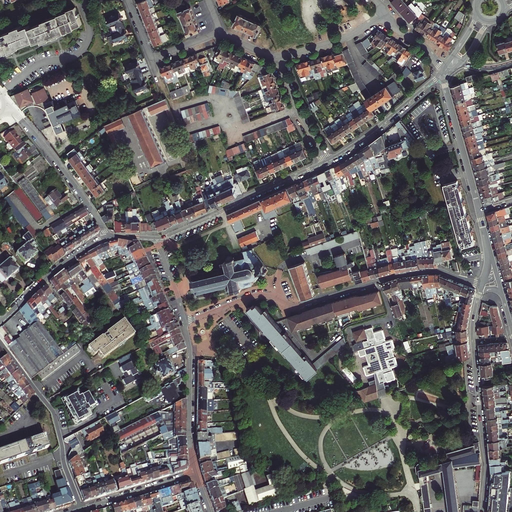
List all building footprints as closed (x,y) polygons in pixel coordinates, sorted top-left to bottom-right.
[(144,0),(140,2),(143,9),(152,6),(154,5),(152,0),(144,0)] [(409,5),(404,0),(390,0),(391,0),(401,12),(409,5)] [(413,1),(409,5),(401,12),(411,23),(418,16),(413,9),(416,6),(413,1)] [(0,55),(11,51),(11,52),(17,49),(17,48),(22,46),(21,45),(35,39),(36,42),(44,39),(45,41),(62,34),(62,33),(76,27),(76,26),(83,23),(76,6),(69,9),(69,10),(45,20),(46,22),(32,27),(31,25),(24,28),(23,25),(15,28),(15,30),(0,35),(0,55)] [(152,6),(143,9),(146,16),(154,12),(152,6)] [(193,11),(191,7),(179,11),(181,16),(182,16),(187,30),(187,31),(188,35),(200,30),(199,26),(198,26),(192,12),(193,11)] [(465,14),(459,10),(455,17),(461,21),(465,14)] [(146,16),(149,23),(157,20),(154,12),(146,16)] [(126,30),(121,18),(122,18),(121,16),(120,14),(108,19),(111,25),(117,23),(120,32),(126,30)] [(239,26),(253,33),(257,35),(262,24),(262,23),(258,22),(243,16),(244,16),(239,14),(234,25),(239,27),(239,26)] [(422,32),(430,19),(422,14),(414,26),(422,32)] [(430,19),(422,32),(427,35),(432,28),(435,22),(430,19)] [(157,20),(149,23),(151,30),(160,27),(157,20)] [(160,27),(151,30),(154,37),(166,33),(164,26),(160,27)] [(433,39),(439,29),(437,27),(435,30),(432,28),(427,35),(433,39)] [(438,42),(444,46),(450,36),(454,31),(448,27),(443,35),(438,42)] [(438,42),(443,35),(440,34),(442,31),(439,29),(433,39),(438,42)] [(129,37),(128,34),(129,34),(128,33),(126,30),(120,32),(110,37),(113,44),(126,39),(127,42),(130,41),(129,38),(129,37)] [(379,45),(385,35),(380,31),(375,38),(375,39),(372,44),(374,46),(374,47),(375,47),(379,45)] [(166,33),(154,37),(157,45),(170,39),(167,32),(166,33)] [(379,45),(384,48),(390,38),(385,35),(379,45)] [(450,36),(444,46),(449,49),(454,43),(451,41),(453,38),(450,36)] [(367,38),(362,42),(365,47),(371,43),(367,38)] [(388,53),(389,52),(396,42),(390,38),(384,48),(386,49),(384,52),(387,54),(388,53)] [(356,44),(363,56),(368,53),(368,52),(365,47),(362,42),(362,41),(356,44)] [(509,52),(506,42),(506,41),(498,44),(501,54),(509,52)] [(394,55),(401,45),(396,42),(389,52),(392,53),(394,55)] [(401,45),(394,55),(393,56),(393,57),(389,61),(391,63),(394,59),(394,58),(395,57),(397,59),(398,57),(400,59),(406,49),(401,45)] [(215,58),(221,61),(226,49),(220,47),(215,58)] [(361,79),(348,48),(343,51),(343,53),(347,63),(356,82),(367,101),(369,102),(373,109),(401,90),(395,80),(372,95),(361,79)] [(226,49),(221,61),(227,63),(232,52),(226,49)] [(406,49),(400,59),(398,62),(404,65),(404,64),(408,66),(415,54),(406,49)] [(199,52),(197,53),(201,65),(202,67),(209,65),(208,62),(207,62),(205,56),(201,57),(199,52)] [(227,63),(233,66),(238,55),(232,52),(227,63)] [(197,53),(191,55),(196,67),(201,65),(197,53)] [(338,66),(347,63),(343,53),(334,56),(338,66)] [(338,66),(334,56),(334,54),(329,56),(332,67),(338,66)] [(191,55),(185,58),(190,69),(196,67),(191,55)] [(233,66),(238,69),(244,57),(238,55),(233,66)] [(332,67),(329,56),(323,57),(326,70),(327,72),(333,70),(332,69),(332,67)] [(238,69),(244,71),(249,60),(244,57),(238,69)] [(326,70),(323,57),(316,59),(320,72),(326,70)] [(185,58),(179,60),(183,72),(186,71),(190,69),(185,58)] [(138,59),(126,64),(132,80),(137,78),(136,76),(143,73),(140,63),(140,62),(139,62),(138,59)] [(320,72),(316,59),(310,61),(314,73),(315,77),(315,78),(322,76),(321,74),(320,73),(320,72)] [(183,72),(179,60),(174,63),(178,74),(183,72)] [(252,69),(255,62),(249,60),(244,71),(242,75),(250,79),(257,73),(251,70),(252,69)] [(378,70),(373,64),(368,60),(363,66),(378,79),(383,74),(378,70)] [(314,73),(310,61),(304,63),(308,77),(309,78),(315,77),(314,73)] [(178,74),(174,63),(167,65),(173,80),(179,78),(178,74)] [(304,63),(298,64),(301,76),(303,76),(303,78),(308,77),(304,63)] [(271,70),(259,64),(256,71),(258,72),(264,75),(261,76),(263,82),(274,78),(271,70)] [(167,65),(161,68),(167,82),(173,80),(167,65)] [(209,65),(202,67),(205,75),(206,75),(211,73),(209,69),(210,69),(209,65)] [(408,66),(403,73),(407,77),(413,71),(408,66)] [(420,69),(414,71),(415,74),(417,80),(426,77),(424,71),(423,70),(420,69)] [(492,74),(494,80),(501,78),(501,77),(499,72),(492,74)] [(137,78),(132,80),(137,92),(149,87),(148,84),(149,84),(148,82),(147,83),(143,73),(136,76),(137,78)] [(263,82),(266,88),(277,84),(274,78),(263,82)] [(457,85),(453,86),(454,92),(469,87),(468,82),(457,85)] [(262,96),(264,95),(279,90),(277,84),(266,88),(263,89),(259,91),(262,96)] [(183,87),(185,94),(191,91),(188,85),(183,87)] [(183,87),(176,90),(179,96),(185,94),(183,87)] [(456,97),(471,93),(469,87),(454,92),(456,97)] [(32,95),(29,88),(11,96),(17,104),(23,111),(26,105),(26,103),(33,100),(35,104),(36,104),(37,104),(38,104),(40,105),(41,105),(42,106),(43,106),(44,107),(48,106),(50,111),(49,112),(58,131),(65,128),(63,122),(82,114),(76,101),(62,107),(60,103),(55,105),(53,100),(50,101),(45,89),(39,91),(39,90),(33,92),(33,94),(32,95)] [(176,90),(171,92),(173,98),(179,96),(176,90)] [(270,100),(281,96),(279,90),(264,95),(267,101),(270,100)] [(240,91),(234,97),(236,100),(242,98),(242,97),(240,91)] [(456,97),(457,103),(472,98),(471,94),(472,94),(472,93),(471,93),(456,97)] [(272,106),(283,101),(281,96),(270,100),(272,106)] [(174,127),(177,125),(167,98),(163,100),(167,110),(174,127)] [(457,103),(459,108),(468,106),(473,104),(472,98),(457,103)] [(153,115),(167,110),(163,100),(162,100),(149,106),(153,115)] [(273,113),(286,108),(283,101),(272,106),(271,106),(273,113)] [(376,114),(373,109),(369,102),(367,101),(362,104),(371,117),(376,114)] [(311,104),(313,107),(313,108),(315,111),(319,108),(318,105),(317,105),(313,102),(311,104)] [(371,117),(362,104),(357,108),(366,121),(371,117)] [(143,108),(128,115),(151,168),(166,162),(143,108)] [(357,108),(352,111),(361,124),(366,121),(357,108)] [(469,111),(471,116),(476,115),(481,113),(479,108),(475,109),(475,111),(474,111),(474,110),(469,111)] [(361,124),(352,111),(347,115),(356,128),(361,124)] [(350,131),(341,118),(339,115),(334,119),(336,122),(345,135),(350,131)] [(356,128),(347,115),(341,118),(350,131),(356,128)] [(462,119),(463,125),(472,122),(471,116),(462,119)] [(121,150),(113,132),(126,126),(123,118),(107,125),(106,125),(112,138),(115,145),(118,151),(121,150)] [(401,119),(397,123),(404,140),(410,138),(412,145),(416,138),(408,128),(403,122),(402,120),(401,119)] [(340,138),(331,125),(329,123),(329,122),(323,126),(334,142),(340,138)] [(345,135),(336,122),(331,125),(340,138),(345,135)] [(287,127),(289,132),(296,129),(294,124),(289,126),(287,127)] [(465,130),(466,135),(475,133),(483,131),(481,125),(477,127),(474,127),(465,130)] [(22,143),(15,134),(16,133),(14,130),(4,138),(14,150),(22,143)] [(376,153),(382,174),(394,170),(390,158),(387,147),(383,134),(372,143),(374,147),(376,153)] [(404,140),(387,147),(390,158),(399,156),(400,158),(402,158),(403,157),(404,155),(403,151),(404,150),(404,149),(404,147),(408,146),(409,147),(411,146),(412,145),(410,138),(404,140)] [(295,144),(301,158),(307,156),(301,141),(295,144)] [(16,153),(18,155),(17,156),(23,163),(27,160),(28,160),(28,159),(32,156),(27,150),(26,151),(24,148),(26,147),(23,144),(22,143),(14,150),(16,153)] [(370,157),(376,153),(374,147),(372,143),(364,148),(370,157)] [(289,147),(295,161),(301,158),(295,144),(289,147)] [(478,144),(469,146),(471,152),(480,149),(478,144)] [(283,149),(290,164),(295,161),(289,147),(283,149)] [(71,159),(76,165),(83,160),(85,158),(86,157),(81,150),(79,152),(76,148),(69,153),(72,157),(71,159)] [(370,157),(364,148),(360,151),(365,160),(370,157)] [(234,155),(232,149),(226,151),(228,157),(234,155)] [(278,152),(284,166),(290,164),(283,149),(277,152),(278,152)] [(365,160),(360,151),(355,154),(360,165),(365,161),(365,160)] [(272,155),(278,169),(284,166),(278,152),(272,155)] [(474,163),(485,160),(484,156),(485,155),(487,156),(489,156),(489,153),(487,153),(481,155),(472,157),(474,163)] [(354,167),(355,168),(360,165),(355,154),(350,157),(354,167)] [(266,158),(273,171),(278,169),(272,155),(266,158)] [(350,157),(345,161),(350,171),(355,168),(354,167),(350,157)] [(367,164),(366,164),(369,176),(375,174),(371,160),(370,157),(365,160),(365,161),(367,164)] [(261,160),(267,174),(273,171),(266,158),(261,160)] [(494,158),(485,160),(474,163),(476,170),(487,166),(486,163),(492,162),(494,161),(494,158)] [(254,161),(261,177),(267,174),(261,160),(260,159),(254,161)] [(81,171),(88,166),(83,160),(76,165),(81,171)] [(340,164),(344,174),(350,171),(345,161),(340,164)] [(88,166),(81,171),(85,177),(92,171),(94,170),(90,164),(88,166)] [(335,166),(339,176),(344,174),(340,164),(335,166)] [(360,165),(355,168),(356,170),(356,173),(360,171),(364,184),(366,183),(361,167),(360,165)] [(476,170),(478,178),(494,174),(491,165),(487,166),(476,170)] [(330,169),(334,179),(339,176),(335,166),(330,169)] [(248,167),(234,173),(237,181),(251,175),(248,167)] [(336,195),(340,194),(339,192),(336,184),(334,179),(330,169),(326,171),(334,190),(335,194),(336,195)] [(134,186),(142,182),(135,170),(128,174),(134,186)] [(92,171),(85,177),(90,183),(97,177),(92,171)] [(322,173),(329,191),(330,196),(335,194),(334,190),(326,171),(322,173)] [(322,173),(317,175),(324,191),(324,193),(329,191),(322,173)] [(478,178),(480,184),(494,181),(493,177),(499,176),(498,173),(494,174),(478,178)] [(0,193),(10,186),(2,175),(0,176),(0,193)] [(324,191),(317,175),(313,176),(317,186),(318,186),(321,192),(322,192),(324,191)] [(312,188),(317,186),(313,176),(309,179),(312,188)] [(97,177),(90,183),(94,189),(101,183),(97,177)] [(220,203),(226,201),(220,183),(217,177),(214,178),(218,186),(214,188),(216,194),(220,203)] [(232,178),(220,183),(226,201),(243,193),(238,182),(237,183),(237,182),(233,183),(232,178)] [(309,179),(304,181),(308,190),(312,188),(309,179)] [(480,184),(482,190),(491,187),(490,185),(499,182),(498,179),(494,181),(480,184)] [(443,184),(447,201),(450,200),(457,226),(455,227),(460,247),(475,243),(473,234),(474,234),(473,230),(472,230),(469,220),(470,219),(469,216),(468,216),(465,205),(466,204),(465,200),(464,201),(461,190),(462,190),(461,187),(460,187),(458,180),(443,184)] [(308,190),(304,181),(300,183),(306,198),(310,208),(314,207),(311,198),(308,190)] [(48,211),(25,182),(18,187),(41,216),(42,215),(47,212),(48,211)] [(107,190),(102,183),(101,183),(94,189),(99,196),(107,190)] [(296,184),(288,187),(293,199),(299,214),(303,213),(299,203),(299,202),(306,198),(300,183),(296,184)] [(491,187),(482,190),(483,197),(498,193),(499,192),(498,186),(491,187)] [(278,213),(275,207),(293,199),(288,187),(228,214),(236,232),(245,228),(241,218),(262,209),(267,219),(278,213)] [(41,217),(18,188),(13,193),(36,221),(41,217)] [(50,209),(52,211),(66,199),(63,195),(60,197),(54,190),(46,196),(46,197),(43,199),(50,209)] [(199,203),(195,205),(199,215),(210,211),(209,208),(206,201),(202,190),(199,191),(201,197),(198,198),(199,203)] [(498,193),(483,197),(486,204),(500,200),(498,193)] [(179,211),(176,212),(180,221),(187,218),(180,199),(177,194),(173,195),(179,211)] [(206,201),(209,208),(220,203),(216,194),(210,196),(211,199),(206,201)] [(162,197),(168,210),(174,224),(180,221),(176,212),(175,209),(172,210),(167,200),(166,200),(164,196),(162,197)] [(31,240),(37,236),(29,226),(16,209),(7,198),(2,202),(15,219),(21,227),(25,233),(31,240)] [(185,201),(180,199),(187,218),(188,220),(199,215),(195,205),(193,201),(186,203),(185,201)] [(115,220),(115,204),(108,204),(108,208),(109,208),(109,214),(107,214),(102,217),(106,222),(110,220),(115,220)] [(425,209),(426,216),(435,214),(433,207),(431,208),(425,209)] [(142,231),(142,223),(141,216),(138,216),(137,208),(134,208),(134,210),(134,231),(142,231)] [(80,211),(75,213),(78,218),(79,220),(87,215),(86,213),(83,209),(80,211)] [(503,209),(488,213),(490,219),(505,215),(503,209)] [(134,231),(134,210),(130,210),(130,221),(115,221),(115,229),(115,232),(134,231)] [(153,230),(159,230),(174,224),(168,210),(162,212),(163,214),(161,215),(159,210),(153,213),(156,221),(150,223),(153,230)] [(51,217),(48,214),(47,212),(42,215),(46,221),(51,217)] [(61,221),(66,229),(72,225),(70,222),(78,218),(75,213),(61,221)] [(381,215),(367,218),(369,228),(384,224),(381,215)] [(505,215),(490,219),(491,225),(506,220),(507,220),(505,215)] [(492,230),(507,226),(506,220),(491,225),(492,230)] [(61,221),(46,230),(50,236),(51,238),(66,229),(61,221)] [(87,223),(87,224),(94,236),(99,233),(92,221),(87,223)] [(94,236),(87,224),(85,226),(86,228),(84,229),(86,233),(90,239),(94,236)] [(492,230),(494,235),(511,231),(509,225),(507,226),(492,230)] [(86,233),(84,229),(83,228),(79,231),(85,242),(90,239),(86,233)] [(74,233),(81,245),(85,242),(79,231),(78,230),(74,233)] [(256,231),(239,239),(244,252),(254,247),(259,245),(263,243),(260,238),(256,231)] [(494,235),(496,241),(504,239),(510,237),(511,236),(511,234),(511,231),(494,235)] [(24,265),(35,255),(32,251),(37,247),(31,240),(25,233),(21,236),(27,244),(16,254),(24,265)] [(70,236),(77,247),(81,245),(74,233),(70,236)] [(310,240),(312,246),(327,241),(324,233),(309,238),(310,240)] [(66,239),(72,250),(77,247),(70,236),(66,239)] [(60,239),(68,253),(72,250),(66,239),(64,237),(60,239)] [(0,241),(8,251),(12,248),(7,241),(0,239),(0,241)] [(58,248),(63,256),(68,253),(60,239),(54,242),(56,245),(58,248)] [(303,243),(305,249),(312,246),(310,240),(303,243)] [(425,268),(430,268),(430,257),(428,250),(426,240),(420,241),(425,257),(425,268)] [(420,268),(425,268),(425,257),(420,241),(413,243),(414,245),(420,268)] [(109,252),(113,258),(116,257),(113,251),(117,250),(117,242),(106,243),(107,244),(109,252)] [(508,243),(506,244),(497,246),(499,252),(507,249),(511,247),(511,242),(509,243),(508,243)] [(141,251),(137,244),(131,243),(130,243),(129,251),(126,252),(125,254),(124,254),(126,258),(129,256),(141,251)] [(446,260),(443,250),(443,246),(442,243),(438,244),(439,245),(433,246),(434,249),(436,257),(437,262),(446,260)] [(107,244),(103,245),(106,252),(110,259),(113,258),(109,252),(107,244)] [(411,254),(415,269),(420,268),(414,245),(412,246),(409,247),(410,252),(411,254)] [(254,247),(244,252),(245,257),(238,260),(237,258),(236,258),(234,258),(234,257),(233,256),(232,256),(231,255),(230,255),(229,256),(228,256),(228,257),(228,258),(227,258),(227,259),(228,260),(226,261),(226,263),(222,264),(222,267),(192,275),(197,294),(227,287),(228,291),(232,290),(233,291),(235,291),(235,292),(236,292),(236,293),(237,293),(238,293),(239,293),(240,292),(241,291),(241,290),(241,289),(242,289),(242,287),(253,284),(254,282),(253,280),(256,279),(257,279),(260,275),(260,271),(261,271),(262,272),(264,272),(265,270),(266,271),(266,272),(268,272),(270,271),(266,267),(261,260),(254,251),(254,247)] [(379,266),(382,275),(392,273),(390,263),(388,260),(383,261),(383,262),(380,263),(380,261),(380,259),(377,247),(374,248),(378,262),(379,266)] [(457,257),(456,253),(454,247),(450,248),(443,250),(446,260),(457,257)] [(46,252),(42,254),(49,263),(52,261),(54,263),(63,256),(58,248),(53,251),(52,249),(47,253),(46,252)] [(369,268),(374,267),(373,263),(371,257),(369,257),(368,255),(368,256),(365,248),(363,248),(368,266),(369,268)] [(403,270),(409,269),(405,256),(402,257),(400,250),(398,251),(399,256),(403,270)] [(93,251),(86,254),(91,261),(97,258),(93,251)] [(141,251),(129,256),(133,264),(145,258),(141,251)] [(345,253),(335,256),(338,265),(348,262),(345,253)] [(91,261),(86,254),(77,260),(79,263),(80,265),(83,263),(85,266),(89,263),(93,269),(95,267),(91,261)] [(415,269),(411,254),(405,255),(405,256),(409,269),(415,269)] [(403,270),(399,256),(394,257),(394,258),(395,262),(398,271),(403,270)] [(15,260),(13,257),(2,266),(1,265),(0,264),(0,273),(5,281),(17,271),(12,264),(16,261),(15,260)] [(145,258),(133,264),(127,266),(128,267),(129,266),(131,270),(147,263),(145,258)] [(306,260),(291,266),(293,272),(303,299),(316,295),(306,260)] [(348,262),(338,265),(340,269),(349,266),(352,275),(354,274),(353,271),(350,262),(348,262)] [(398,271),(395,262),(390,263),(392,273),(397,271),(398,271)] [(147,263),(131,270),(133,274),(130,275),(130,276),(149,267),(147,263)] [(65,273),(71,281),(78,276),(84,286),(80,289),(87,298),(96,293),(83,276),(76,266),(65,273)] [(340,269),(320,275),(323,286),(352,277),(352,275),(349,266),(340,269)] [(371,278),(369,268),(368,266),(353,271),(354,274),(356,282),(371,278)] [(149,267),(130,276),(124,279),(125,283),(132,280),(131,278),(134,276),(135,279),(140,277),(151,271),(149,267)] [(71,281),(65,273),(63,270),(53,279),(58,286),(61,289),(64,294),(67,297),(70,301),(73,305),(76,309),(78,313),(81,317),(84,321),(85,322),(91,318),(87,313),(85,314),(74,299),(73,300),(64,287),(61,288),(60,287),(67,281),(68,282),(69,285),(83,305),(86,303),(71,281)] [(103,278),(105,281),(114,277),(118,275),(116,270),(108,274),(103,278)] [(140,278),(116,289),(115,288),(111,289),(111,290),(113,293),(114,294),(134,286),(154,277),(151,271),(140,277),(140,278)] [(433,293),(433,289),(430,274),(423,275),(426,291),(427,294),(433,293)] [(430,274),(433,289),(436,288),(437,292),(438,292),(434,274),(430,274)] [(441,275),(434,274),(438,292),(439,296),(444,295),(444,293),(444,292),(443,289),(443,286),(441,276),(441,275)] [(415,292),(416,294),(418,294),(416,285),(419,284),(420,286),(423,286),(424,291),(426,291),(423,275),(412,277),(414,285),(415,292)] [(447,287),(449,279),(441,276),(443,286),(447,287)] [(114,277),(105,281),(107,284),(108,286),(113,284),(117,282),(114,277)] [(134,286),(136,292),(144,289),(146,288),(146,286),(156,282),(154,277),(134,286)] [(408,286),(414,285),(412,277),(404,278),(405,283),(407,283),(408,286)] [(53,279),(49,282),(54,289),(58,286),(53,279)] [(398,279),(392,280),(396,291),(396,293),(402,291),(401,287),(398,279)] [(396,291),(392,280),(384,283),(388,293),(396,291)] [(459,283),(454,281),(451,289),(456,291),(459,283)] [(156,282),(146,286),(146,288),(144,289),(147,296),(151,295),(152,299),(162,295),(156,282)] [(461,293),(462,293),(468,296),(467,298),(466,302),(473,302),(474,297),(476,291),(475,289),(464,285),(461,293)] [(52,296),(49,292),(44,287),(39,291),(48,302),(49,304),(51,302),(53,304),(57,301),(52,296)] [(334,302),(338,313),(359,307),(360,309),(383,302),(379,289),(357,296),(357,294),(334,301),(334,302)] [(39,291),(35,295),(42,305),(45,303),(49,309),(55,317),(57,315),(55,312),(53,310),(53,309),(52,308),(51,307),(49,304),(48,302),(39,291)] [(42,305),(35,295),(30,300),(39,312),(37,313),(39,315),(40,314),(41,315),(42,316),(43,315),(43,314),(41,311),(44,308),(42,305)] [(162,295),(152,299),(149,300),(152,305),(155,304),(155,306),(147,309),(149,312),(151,311),(166,305),(162,295)] [(39,312),(30,300),(28,302),(26,304),(35,318),(36,317),(39,321),(43,318),(42,316),(41,315),(40,316),(39,315),(37,313),(39,312)] [(334,302),(302,312),(291,315),(294,328),(298,327),(299,329),(313,325),(313,322),(319,320),(320,323),(335,318),(334,315),(338,314),(338,313),(334,302)] [(248,309),(270,335),(306,379),(329,360),(347,345),(345,337),(313,364),(306,355),(303,357),(301,354),(302,353),(288,336),(290,334),(287,331),(284,333),(282,330),(283,329),(277,322),(269,312),(272,310),(269,307),(267,309),(265,307),(264,306),(262,304),(261,303),(259,303),(258,304),(256,303),(248,309)] [(63,356),(58,350),(35,318),(26,304),(19,311),(31,326),(20,337),(21,339),(33,356),(43,369),(42,370),(43,371),(63,356)] [(166,305),(151,311),(151,313),(146,316),(146,317),(148,317),(149,319),(163,315),(169,312),(166,305)] [(497,307),(491,306),(490,308),(492,315),(500,314),(499,313),(497,307)] [(429,307),(420,309),(422,320),(430,318),(432,327),(434,327),(429,307)] [(394,310),(397,323),(404,321),(405,320),(401,308),(394,310)] [(169,312),(163,315),(149,319),(146,320),(147,322),(156,319),(157,321),(140,328),(142,331),(146,329),(172,318),(171,315),(169,312)] [(112,314),(101,322),(103,325),(114,317),(112,314)] [(172,318),(146,329),(149,334),(152,333),(151,330),(157,328),(158,331),(161,329),(163,329),(175,324),(172,318)] [(103,360),(135,336),(124,321),(87,349),(94,357),(98,354),(103,360)] [(175,324),(163,329),(167,336),(178,330),(175,324)] [(493,325),(493,332),(496,332),(499,332),(503,332),(503,327),(502,324),(495,325),(493,325)] [(487,333),(487,325),(485,325),(477,326),(477,329),(477,334),(484,333),(487,333)] [(0,328),(0,337),(10,350),(14,346),(13,346),(15,344),(3,326),(0,328)] [(458,334),(458,337),(468,335),(468,328),(458,330),(451,332),(446,333),(442,334),(441,334),(448,335),(454,334),(458,334)] [(167,336),(165,337),(153,342),(149,344),(149,345),(151,349),(157,346),(165,342),(180,335),(178,330),(167,336)] [(366,332),(355,335),(358,345),(369,342),(370,344),(365,346),(366,351),(360,353),(360,354),(359,354),(361,359),(362,359),(362,360),(368,358),(371,368),(366,370),(366,371),(365,371),(367,378),(368,378),(368,379),(380,375),(383,385),(391,383),(392,384),(398,382),(398,381),(399,380),(397,373),(396,373),(395,370),(401,368),(399,360),(398,360),(395,352),(398,351),(395,344),(394,342),(388,344),(384,334),(383,333),(375,336),(374,332),(367,334),(366,332)] [(163,333),(153,337),(154,338),(152,339),(153,342),(165,337),(163,333)] [(174,348),(184,343),(180,335),(165,342),(166,343),(170,341),(173,349),(174,348)] [(468,335),(458,337),(454,338),(453,338),(453,345),(469,341),(468,335)] [(453,345),(453,338),(450,339),(450,343),(446,344),(446,346),(444,346),(444,347),(447,347),(453,345)] [(43,369),(33,356),(21,339),(15,344),(19,349),(13,355),(28,375),(32,380),(38,375),(43,371),(42,370),(43,369)] [(469,341),(453,345),(447,347),(448,350),(453,349),(454,354),(469,350),(469,341)] [(176,353),(177,354),(186,352),(186,349),(184,343),(174,348),(176,353)] [(14,346),(10,350),(13,355),(19,349),(15,344),(13,346),(14,346)] [(38,375),(42,381),(80,352),(76,346),(73,348),(68,352),(63,356),(43,371),(38,375)] [(68,352),(63,346),(58,350),(63,356),(68,352)] [(161,355),(157,346),(151,349),(156,358),(161,355)] [(167,352),(169,357),(176,353),(174,348),(173,349),(169,351),(167,352)] [(500,358),(500,362),(511,360),(511,358),(509,348),(504,348),(499,349),(498,349),(499,355),(500,358)] [(470,356),(469,350),(454,354),(451,355),(452,362),(470,356)] [(0,366),(9,360),(6,356),(0,359),(0,366)] [(154,365),(157,370),(156,371),(156,373),(156,374),(157,375),(159,374),(162,379),(172,374),(165,359),(154,365)] [(9,360),(0,366),(0,370),(1,370),(2,371),(12,364),(9,360)] [(481,363),(483,383),(484,383),(484,378),(492,377),(491,374),(495,374),(493,362),(481,363)] [(139,379),(130,363),(120,369),(123,375),(124,375),(126,378),(122,380),(126,386),(139,379)] [(12,364),(2,371),(0,372),(0,375),(3,373),(5,375),(15,367),(12,364)] [(206,366),(198,366),(198,375),(211,372),(213,371),(213,370),(211,370),(207,371),(206,366)] [(7,379),(8,378),(18,371),(16,370),(15,367),(5,375),(0,378),(0,379),(1,380),(6,377),(7,379)] [(176,379),(180,377),(181,377),(186,374),(186,368),(177,373),(177,374),(174,376),(176,379)] [(8,378),(11,382),(20,375),(18,371),(8,378)] [(211,372),(198,375),(198,384),(209,383),(209,381),(211,381),(212,379),(211,372)] [(20,375),(11,382),(10,383),(12,384),(8,387),(10,389),(13,386),(23,379),(20,375)] [(175,393),(175,392),(174,388),(175,388),(178,386),(177,385),(180,384),(180,383),(181,383),(180,382),(181,381),(180,380),(181,380),(180,377),(176,379),(151,393),(144,397),(147,402),(162,394),(163,393),(166,399),(166,401),(165,402),(166,402),(167,402),(167,401),(168,401),(169,401),(170,401),(170,400),(171,400),(172,400),(172,399),(173,399),(173,398),(174,397),(174,396),(175,395),(175,394),(175,393)] [(23,379),(13,386),(16,390),(17,390),(19,388),(26,383),(25,381),(23,379)] [(15,394),(16,396),(29,386),(26,383),(19,388),(17,390),(18,391),(15,394)] [(483,386),(484,392),(500,391),(499,388),(506,388),(506,384),(483,386)] [(29,386),(16,396),(18,397),(21,395),(22,397),(24,396),(32,390),(29,386)] [(215,388),(197,389),(197,401),(207,400),(207,398),(213,398),(213,390),(215,390),(215,388)] [(24,404),(35,394),(32,390),(24,396),(22,397),(20,399),(24,404)] [(484,392),(485,399),(500,398),(500,395),(501,394),(501,393),(504,393),(503,391),(500,391),(484,392)] [(167,401),(167,402),(166,402),(167,404),(178,399),(175,393),(175,394),(175,395),(174,396),(174,397),(173,398),(173,399),(172,399),(172,400),(171,400),(170,400),(170,401),(169,401),(168,401),(167,401)] [(72,426),(79,423),(86,419),(83,414),(85,413),(84,411),(91,408),(84,395),(76,400),(73,395),(59,402),(62,407),(61,408),(64,414),(65,414),(66,416),(65,416),(68,422),(70,421),(72,425),(72,426)] [(500,398),(485,399),(485,406),(497,405),(496,400),(498,400),(498,401),(502,401),(502,400),(507,399),(507,397),(500,398)] [(174,412),(186,412),(186,400),(166,408),(167,410),(170,410),(172,409),(174,409),(174,412)] [(197,412),(212,411),(214,411),(214,400),(207,400),(197,401),(197,412)] [(20,408),(15,403),(11,408),(15,412),(20,408)] [(15,412),(11,408),(10,407),(5,412),(6,412),(10,417),(12,415),(15,412)] [(486,412),(487,418),(498,417),(503,416),(507,416),(506,410),(496,411),(486,412)] [(120,431),(114,434),(117,444),(163,422),(173,424),(186,424),(186,412),(174,412),(174,413),(168,413),(160,411),(120,431)] [(212,411),(197,412),(197,423),(210,422),(214,422),(214,421),(207,421),(207,414),(211,414),(211,413),(212,413),(212,411)] [(6,412),(1,417),(5,421),(10,417),(6,412)] [(116,412),(105,416),(108,425),(119,421),(116,412)] [(98,422),(81,431),(86,441),(91,439),(92,440),(104,434),(98,422)] [(163,422),(167,431),(180,430),(180,429),(186,429),(186,424),(173,424),(163,422)] [(210,422),(197,423),(197,435),(207,434),(212,434),(212,432),(211,432),(210,430),(207,430),(207,425),(210,424),(210,422)] [(117,426),(111,429),(114,434),(120,431),(117,426)] [(501,428),(488,429),(489,441),(505,439),(509,438),(510,438),(510,434),(502,435),(501,428)] [(238,432),(215,434),(215,441),(239,439),(238,432)] [(77,433),(63,440),(64,441),(66,442),(67,443),(69,443),(71,443),(79,439),(77,433)] [(197,443),(197,446),(208,444),(213,444),(212,437),(207,438),(207,434),(197,435),(197,443)] [(0,465),(49,449),(44,436),(0,450),(0,465)] [(79,439),(71,443),(73,450),(81,446),(79,439)] [(171,446),(171,450),(186,449),(186,439),(173,439),(170,441),(150,449),(151,452),(164,451),(164,446),(169,445),(169,446),(171,446)] [(489,441),(490,449),(500,447),(505,447),(505,439),(489,441)] [(208,444),(197,446),(199,461),(210,458),(208,444)] [(69,463),(84,456),(81,446),(73,450),(71,452),(69,454),(68,456),(68,459),(69,463)] [(449,511),(460,511),(454,466),(477,463),(482,462),(480,453),(477,453),(474,446),(447,453),(448,458),(449,460),(419,468),(421,476),(421,483),(426,482),(425,475),(444,470),(449,511)] [(490,449),(490,456),(500,455),(500,447),(490,449)] [(217,454),(219,461),(222,460),(226,459),(228,469),(234,468),(238,467),(241,474),(249,472),(242,448),(235,450),(237,457),(232,458),(230,451),(217,454)] [(186,449),(171,450),(164,451),(151,452),(153,460),(156,460),(158,460),(162,460),(187,457),(186,449)] [(151,463),(148,465),(153,481),(159,479),(153,460),(151,452),(148,453),(151,463)] [(490,456),(491,463),(502,462),(508,462),(508,460),(507,460),(507,459),(502,459),(502,455),(500,455),(490,456)] [(84,456),(69,463),(71,469),(81,465),(87,464),(84,456)] [(210,458),(199,461),(200,466),(214,462),(213,457),(210,458)] [(419,466),(419,468),(449,460),(448,458),(427,464),(419,466)] [(156,460),(153,460),(159,479),(164,477),(162,471),(161,471),(159,466),(158,466),(156,460)] [(214,462),(200,466),(203,475),(223,471),(225,470),(222,460),(219,461),(218,461),(214,462)] [(134,462),(135,464),(141,484),(147,483),(143,468),(139,470),(138,466),(136,461),(134,462)] [(419,466),(427,464),(424,462),(418,464),(416,467),(417,473),(421,476),(419,468),(419,466)] [(502,462),(491,463),(492,471),(506,469),(505,467),(503,467),(502,462)] [(153,481),(148,465),(148,463),(146,464),(147,467),(143,468),(147,483),(153,481)] [(87,464),(81,465),(71,469),(73,473),(83,469),(88,467),(87,464)] [(122,479),(113,482),(114,486),(116,492),(131,488),(127,475),(124,464),(120,466),(123,475),(122,478),(122,479)] [(141,484),(135,464),(130,466),(133,473),(127,475),(131,488),(141,484)] [(187,464),(178,465),(176,465),(176,469),(175,470),(174,469),(173,468),(172,469),(170,465),(166,466),(167,469),(170,476),(186,471),(188,468),(187,464)] [(84,475),(89,473),(88,467),(83,469),(73,473),(75,479),(84,475)] [(203,475),(205,485),(216,482),(215,477),(221,475),(221,473),(223,472),(223,471),(203,475)] [(49,492),(50,496),(54,511),(73,505),(67,490),(64,481),(63,481),(60,472),(55,473),(55,476),(54,477),(57,487),(54,487),(54,488),(49,489),(49,492)] [(255,491),(249,472),(241,474),(245,489),(250,505),(268,498),(268,497),(279,494),(282,493),(275,476),(273,475),(266,477),(269,486),(255,491)] [(226,493),(224,488),(219,490),(217,486),(207,489),(212,502),(222,498),(245,489),(241,474),(237,476),(234,476),(235,482),(237,489),(226,493)] [(85,479),(84,475),(75,479),(84,502),(91,500),(86,483),(85,481),(85,479)] [(491,476),(489,508),(502,509),(508,509),(511,478),(491,476)] [(107,495),(116,492),(114,486),(111,487),(110,482),(106,483),(105,477),(102,478),(102,479),(107,495)] [(92,482),(97,498),(107,495),(102,479),(97,481),(92,482)] [(216,482),(205,485),(207,489),(217,486),(223,485),(227,484),(225,479),(216,482)] [(28,486),(31,497),(35,511),(42,511),(38,498),(37,496),(35,489),(42,487),(40,482),(28,486)] [(86,483),(91,500),(97,498),(92,482),(88,484),(88,482),(86,483)] [(168,489),(171,498),(182,494),(181,490),(187,488),(188,491),(187,491),(187,493),(194,490),(193,485),(189,483),(168,489)] [(423,492),(423,493),(424,500),(430,499),(429,486),(422,487),(423,492)] [(168,489),(164,490),(169,506),(173,504),(171,498),(168,489)] [(44,494),(44,496),(48,511),(51,511),(54,511),(50,496),(47,497),(46,493),(45,490),(43,491),(44,494)] [(160,491),(163,499),(160,500),(163,508),(165,507),(169,506),(164,490),(160,491)] [(187,493),(183,494),(184,500),(196,495),(194,490),(187,493)] [(156,493),(147,495),(151,507),(154,505),(156,510),(153,511),(152,511),(162,511),(161,508),(156,493)] [(21,496),(24,504),(25,511),(30,511),(27,499),(26,495),(21,496)] [(147,495),(143,497),(146,508),(151,507),(147,495)] [(185,509),(196,505),(199,504),(196,495),(184,500),(178,502),(181,510),(185,509)] [(48,511),(44,496),(38,498),(42,511),(48,511)] [(35,511),(31,497),(27,499),(30,511),(35,511)] [(138,498),(141,508),(142,511),(146,511),(148,511),(146,508),(143,497),(138,498)] [(141,508),(138,498),(132,500),(135,510),(141,508)] [(224,502),(222,498),(212,502),(215,511),(216,511),(228,508),(229,511),(238,511),(241,511),(239,501),(234,502),(229,503),(229,501),(224,502)] [(439,511),(445,511),(444,498),(432,499),(433,508),(439,508),(439,511)] [(432,511),(430,499),(424,500),(424,502),(425,511),(432,511)] [(132,500),(126,502),(129,511),(132,511),(135,510),(132,500)] [(6,510),(6,511),(14,511),(12,503),(9,504),(11,508),(6,510)]
